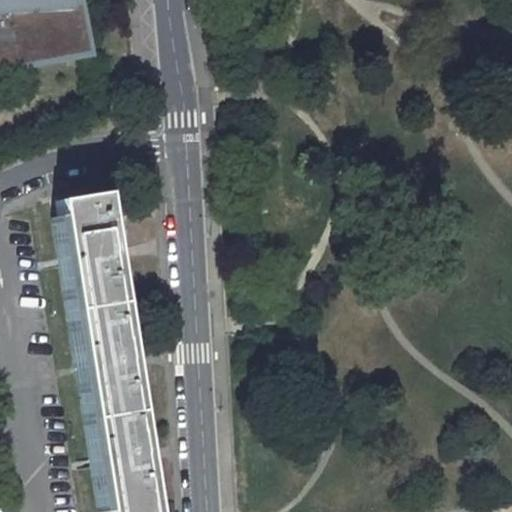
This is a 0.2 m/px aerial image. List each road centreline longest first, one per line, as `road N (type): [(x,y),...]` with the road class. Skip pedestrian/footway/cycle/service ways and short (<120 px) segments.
road 1 (tertiary): [(183,147),(205,511)]
road 2 (residential): [(0,289),(36,511)]
road 3 (residential): [(183,147),(71,157),(0,183)]
road 4 (tertiary): [(167,0),(183,147)]
